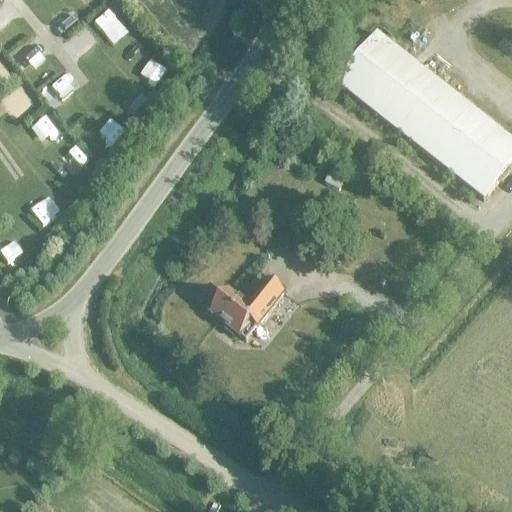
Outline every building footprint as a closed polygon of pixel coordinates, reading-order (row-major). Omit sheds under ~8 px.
[(53,39),(67,29),(56,15),(43,25),(53,39)] [(483,204),(511,166),(511,145),(376,38),(337,88),(483,204)] [(15,58),(2,65),(11,81),(24,73),(15,58)] [(141,97),(154,80),(138,69),(126,85),(141,97)] [(121,128),(134,108),(117,98),(105,118),(121,128)] [(84,136),(88,156),(109,151),(104,131),(84,136)] [(245,345),(283,297),(267,285),(247,310),(227,294),(220,304),(215,303),(209,311),(211,315),(209,317),(226,330),(225,333),(232,339),(236,338),(245,345)]
